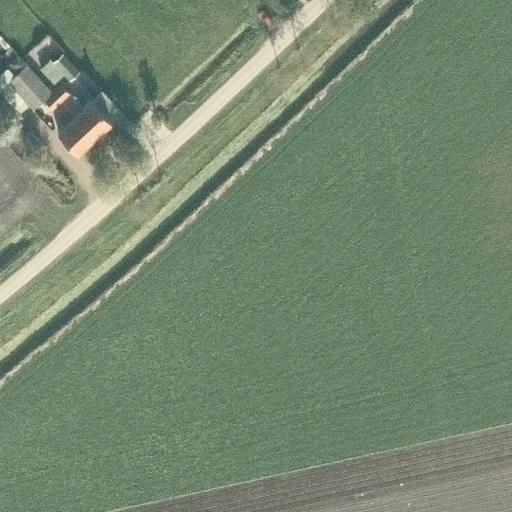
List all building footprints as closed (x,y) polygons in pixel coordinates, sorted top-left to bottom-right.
[(63,73),(69,79),(78,69),(62,51),(52,61),(49,57),(38,69),(44,75),(52,83),(63,73)] [(23,62),(15,54),(6,62),(14,71),(23,62)] [(51,107),(60,99),(52,91),(26,63),(12,75),(4,66),(0,70),(0,93),(19,112),(28,103),(32,107),(43,99),(51,107)] [(52,91),(60,99),(93,135),(110,119),(90,99),(82,107),(68,92),(60,83),(52,91)] [(93,135),(74,114),(60,99),(51,107),(65,122),(57,130),(76,151),(93,135)]
